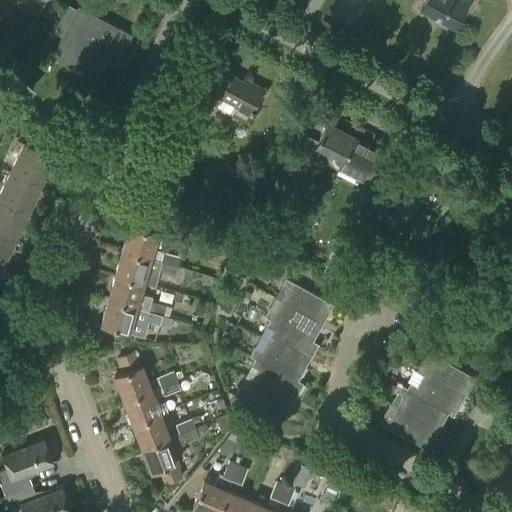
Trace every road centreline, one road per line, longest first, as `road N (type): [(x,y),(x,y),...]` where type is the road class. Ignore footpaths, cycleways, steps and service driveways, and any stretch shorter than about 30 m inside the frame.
road 1 (residential): [(44,318),(47,289),(185,0)]
road 2 (unclassified): [(511,152),(225,0)]
road 3 (residential): [(494,511),(337,420),(360,302)]
road 4 (residential): [(120,511),(44,318)]
